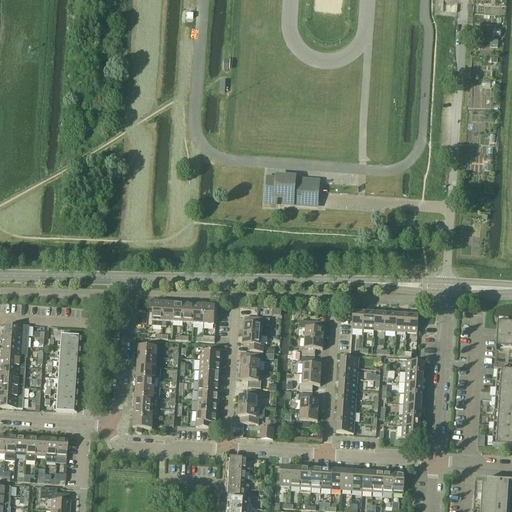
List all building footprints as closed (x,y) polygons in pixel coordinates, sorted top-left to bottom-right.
[(186,14),(185,22),(193,22),(193,14),(186,14)] [(268,180),(266,204),(275,204),(276,199),(285,199),(284,205),(316,207),(318,183),(268,180)] [(153,304),(152,322),(152,327),(162,328),(162,323),(164,304),(153,304)] [(164,304),(162,323),(162,328),(166,328),(166,323),(173,324),(174,305),(164,304)] [(174,305),(173,324),(183,324),(184,306),(174,305)] [(184,306),(183,324),(193,325),(194,306),(184,306)] [(194,306),(193,325),(203,326),(204,307),(194,306)] [(204,307),(203,326),(214,326),(215,308),(204,307)] [(352,331),(363,331),(364,314),(353,313),(352,331)] [(364,314),(363,331),(374,332),(375,315),(364,314)] [(375,315),(374,332),(384,333),(385,315),(375,315)] [(385,315),(384,333),(395,333),(396,316),(385,315)] [(396,316),(395,333),(406,334),(407,317),(396,316)] [(407,317),(406,334),(417,335),(418,317),(407,317)] [(245,319),(243,336),(262,337),(262,327),(269,327),(270,320),(245,319)] [(306,330),(305,340),(323,341),(324,324),(299,322),(299,329),(306,330)] [(496,338),(495,353),(496,353),(497,350),(511,350),(511,325),(508,325),(497,324),(497,325),(497,335),(496,338)] [(2,333),(1,337),(27,339),(28,328),(21,327),(21,328),(5,327),(4,333),(2,333)] [(261,347),(262,337),(243,336),(243,346),(250,347),(250,353),(263,354),(263,347),(261,347)] [(4,342),(3,348),(27,349),(27,339),(1,337),(1,342),(4,342)] [(60,337),(59,348),(80,349),(81,338),(60,337)] [(322,351),(323,341),(305,340),(304,350),(302,350),(301,357),(314,358),(315,351),(322,351)] [(0,353),(0,358),(20,359),(25,359),(26,359),(27,349),(3,348),(3,353),(0,353)] [(59,348),(58,358),(80,360),(80,349),(59,348)] [(138,348),(138,358),(156,359),(157,349),(138,348)] [(201,352),(200,362),(220,363),(221,353),(201,352)] [(242,361),(241,372),(259,373),(260,363),(262,363),(263,356),(250,355),(249,362),(242,361)] [(0,362),(2,363),(2,368),(19,369),(25,370),(25,359),(20,359),(0,358),(0,362)] [(58,358),(58,369),(79,371),(80,360),(58,358)] [(138,358),(137,368),(161,370),(156,369),(156,359),(138,358)] [(303,366),(302,376),(321,377),(321,367),(314,366),(314,360),(301,359),(301,366),(303,366)] [(341,359),(340,370),(358,371),(358,360),(341,359)] [(200,362),(199,372),(220,374),(220,363),(200,362)] [(406,363),(405,374),(423,375),(424,364),(406,363)] [(0,373),(0,378),(19,379),(24,380),(25,370),(19,369),(2,368),(2,374),(0,373)] [(137,368),(136,378),(155,380),(160,380),(161,370),(137,368)] [(58,369),(57,380),(78,382),(79,371),(58,369)] [(340,370),(339,380),(357,381),(358,371),(340,370)] [(199,372),(198,382),(219,384),(220,374),(199,372)] [(258,383),(259,373),(241,372),(240,382),(248,383),(247,389),(260,390),(261,383),(258,383)] [(492,449),(511,450),(511,373),(494,372),(493,381),(494,381),(497,382),(495,402),(492,449)] [(405,374),(405,385),(422,386),(423,375),(405,374)] [(366,375),(366,382),(375,383),(379,383),(379,377),(376,377),(376,376),(366,375)] [(320,388),(321,377),(302,376),(302,386),(299,386),(299,393),(312,394),(312,387),(320,388)] [(0,383),(1,383),(1,388),(23,390),(24,380),(19,379),(0,378),(0,383)] [(136,378),(135,388),(154,390),(155,380),(136,378)] [(57,380),(56,391),(78,392),(78,382),(57,380)] [(339,380),(339,391),(356,392),(357,381),(339,380)] [(198,382),(198,393),(218,394),(219,384),(198,382)] [(405,385),(404,396),(421,397),(422,386),(405,385)] [(0,393),(0,398),(18,400),(23,400),(23,390),(1,388),(0,394),(0,393)] [(135,388),(135,399),(153,400),(154,400),(154,390),(135,388)] [(56,391),(56,402),(77,403),(78,392),(56,391)] [(239,397),(239,408),(257,409),(257,399),(260,399),(260,392),(247,391),(247,398),(239,397)] [(339,391),(338,402),(355,403),(356,392),(339,391)] [(198,393),(197,403),(218,404),(218,394),(198,393)] [(301,402),(300,412),(318,413),(319,403),(311,402),(312,396),(299,395),(298,402),(301,402)] [(404,396),(403,406),(421,407),(421,397),(404,396)] [(0,409),(22,411),(23,400),(18,400),(0,398),(0,409)] [(135,399),(134,409),(153,410),(153,400),(135,399)] [(76,414),(77,403),(56,402),(55,413),(76,414)] [(338,402),(337,413),(355,414),(355,403),(338,402)] [(197,403),(196,413),(217,414),(218,404),(197,403)] [(403,406),(403,417),(420,418),(421,407),(403,406)] [(239,408),(238,419),(242,419),(242,425),(245,426),(258,426),(258,420),(262,420),(264,418),(265,411),(265,410),(257,409),(239,408)] [(134,409),(133,419),(152,420),(153,410),(134,409)] [(317,424),(318,413),(300,412),(299,422),(297,422),(296,429),(310,430),(310,423),(317,424)] [(196,413),(196,424),(195,428),(212,430),(213,425),(216,425),(217,414),(196,413)] [(337,413),(337,423),(354,425),(355,414),(337,413)] [(403,417),(402,428),(419,429),(420,418),(403,417)] [(133,419),(133,430),(132,435),(142,435),(142,430),(151,431),(152,420),(133,419)] [(354,425),(337,423),(336,435),(353,436),(354,425)] [(419,440),(419,429),(402,428),(401,439),(419,440)] [(264,429),(263,441),(273,442),(273,438),(274,430),(273,430),(264,429)] [(5,438),(4,456),(15,456),(16,439),(5,438)] [(16,439),(15,456),(25,457),(26,439),(16,439)] [(26,439),(25,457),(25,463),(35,464),(35,457),(36,440),(26,439)] [(36,440),(35,457),(45,458),(46,441),(36,440)] [(46,441),(45,458),(45,464),(55,465),(55,459),(56,441),(46,441)] [(55,459),(55,465),(65,466),(67,442),(56,441),(55,459)] [(226,465),(226,469),(246,471),(246,460),(230,459),(230,465),(226,465)] [(279,488),(290,488),(291,469),(281,468),(279,488)] [(226,469),(225,474),(229,474),(229,480),(245,481),(245,475),(250,475),(250,471),(246,471),(226,469)] [(291,469),(290,488),(300,489),(302,470),(291,469)] [(302,470),(300,489),(310,490),(312,470),(302,470)] [(312,470),(310,490),(321,490),(322,471),(312,470)] [(322,471),(321,490),(331,491),(332,472),(322,471)] [(332,472),(331,491),(341,492),(343,472),(332,472)] [(343,472),(341,492),(352,492),(353,473),(343,472)] [(353,473),(352,492),(362,493),(363,474),(353,473)] [(363,474),(362,493),(372,494),(373,474),(363,474)] [(373,474),(372,494),(382,494),(384,475),(373,474)] [(382,494),(382,500),(392,500),(392,495),(394,476),(384,475),(382,494)] [(394,476),(392,495),(403,496),(405,476),(394,476)] [(225,485),(224,490),(244,491),(249,491),(249,486),(245,486),(245,481),(229,480),(228,485),(225,485)] [(480,511),(506,511),(509,484),(511,484),(511,483),(482,481),(480,511)] [(0,487),(0,497),(10,498),(10,488),(5,488),(0,487)] [(39,494),(39,501),(51,502),(50,511),(68,511),(70,502),(68,502),(69,496),(56,495),(56,490),(45,489),(39,489),(39,494)] [(224,490),(224,494),(228,494),(227,500),(244,501),(248,502),(248,501),(244,501),(244,491),(224,490)] [(0,497),(0,508),(9,509),(10,498),(0,497)] [(251,511),(251,508),(247,507),(248,502),(244,501),(227,500),(226,511),(251,511)]
